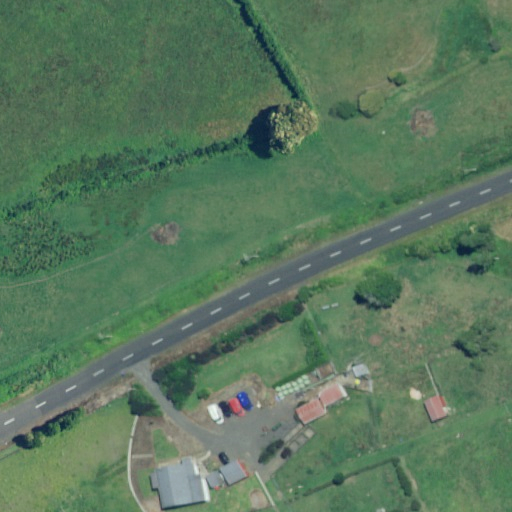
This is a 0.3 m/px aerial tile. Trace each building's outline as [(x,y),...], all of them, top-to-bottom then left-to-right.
[(326,343),(319,345),(325,360),(332,357),(326,343)] [(325,399),(319,403),(318,401),(302,409),(304,413),(311,426),(333,414),(330,410),(350,399),(343,386),(324,396),(325,399)] [(454,417),(447,397),(431,403),(439,423),(454,417)] [(188,462),(189,467),(157,473),(161,490),(167,489),(170,509),(212,501),(206,469),(202,470),(200,460),(188,462)] [(250,479),(243,462),(227,470),(234,486),(250,479)] [(229,484),(223,472),(212,478),(217,489),(229,484)]
